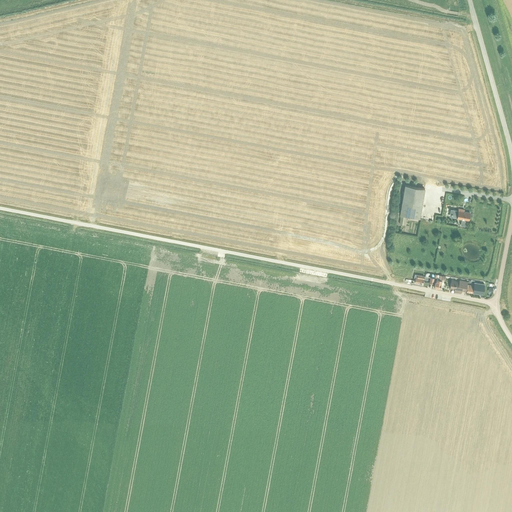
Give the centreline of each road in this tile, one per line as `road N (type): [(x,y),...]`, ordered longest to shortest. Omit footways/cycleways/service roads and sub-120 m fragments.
road 1 (unclassified): [(494,304),(0,208)]
road 2 (tertiary): [(468,0),(511,158)]
